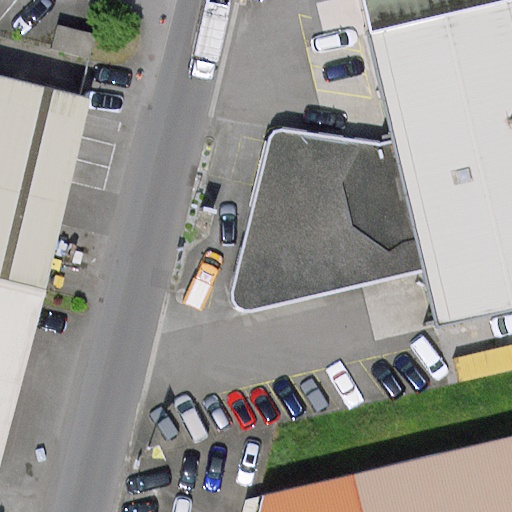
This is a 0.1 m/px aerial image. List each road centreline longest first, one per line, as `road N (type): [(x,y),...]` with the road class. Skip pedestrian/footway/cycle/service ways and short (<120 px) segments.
road 1 (unclassified): [(88,511),(212,0)]
road 2 (unknown): [(93,489),(464,391)]
